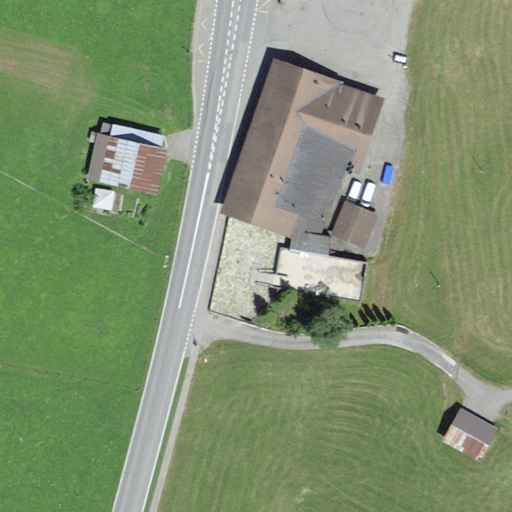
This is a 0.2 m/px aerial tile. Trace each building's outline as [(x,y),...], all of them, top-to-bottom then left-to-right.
[(290,227),(292,222),(294,223),(289,251),(300,252),(300,250),(328,255),(331,237),(303,232),(306,214),(325,221),(346,161),(351,163),(372,105),(334,93),(336,87),(282,68),(245,167),(238,164),(231,185),(238,188),(232,205),(290,227)] [(91,174),(150,187),(162,136),(103,123),(91,174)] [(96,186),(94,204),(113,206),(115,188),(96,186)] [(334,233),(363,244),(374,216),(346,204),(334,233)] [(456,420),(446,437),(477,455),(487,437),(456,420)]
